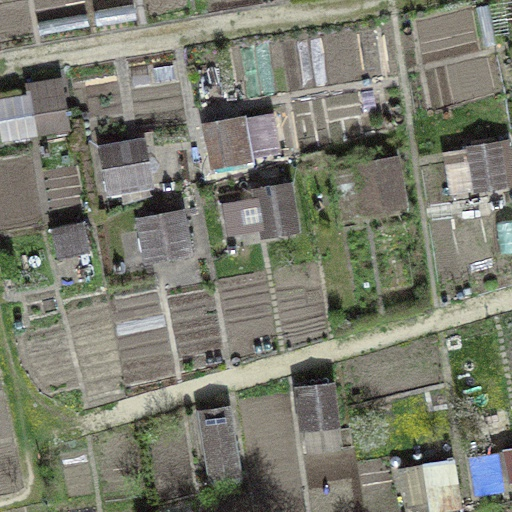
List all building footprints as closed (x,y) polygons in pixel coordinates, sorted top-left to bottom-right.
[(24,81),(26,92),(0,96),(0,136),(1,141),(70,129),(67,113),(73,112),(72,107),(67,107),(61,75),(24,81)] [(203,119),(210,167),(214,167),(215,170),(254,165),(252,154),(289,149),(284,112),(247,117),(246,113),(203,119)] [(97,143),(106,196),(118,194),(120,202),(149,197),(148,187),(154,186),(145,135),(97,143)] [(511,148),(510,137),(465,144),(466,148),(442,152),(449,192),(472,189),(473,193),(511,187),(511,148)] [(342,216),(410,204),(401,153),(333,164),(342,216)] [(251,186),(260,237),(302,230),(292,179),(251,186)] [(185,206),(135,215),(139,241),(134,241),(136,257),(143,256),(144,262),(194,254),(185,206)] [(93,250),(85,218),(49,227),(57,259),(93,250)] [(341,425),(335,379),(294,384),(300,430),(302,430),(305,453),(341,449),(338,426),(341,425)] [(243,481),(231,402),(197,407),(210,486),(243,481)] [(511,482),(511,445),(501,448),(508,483),(511,482)]
